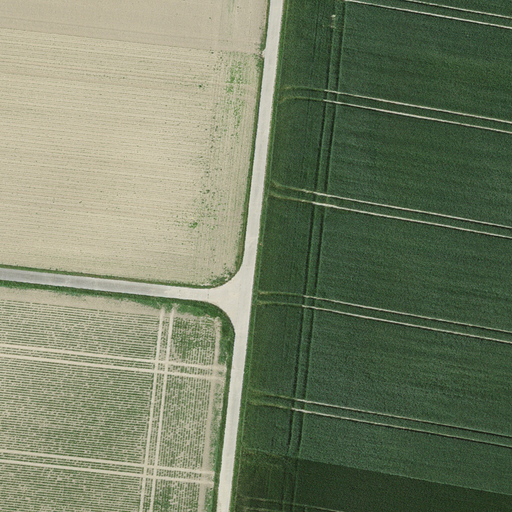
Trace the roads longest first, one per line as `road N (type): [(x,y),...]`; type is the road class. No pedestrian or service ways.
road 1 (track): [(220,511),(275,0)]
road 2 (track): [(0,270),(242,300)]
